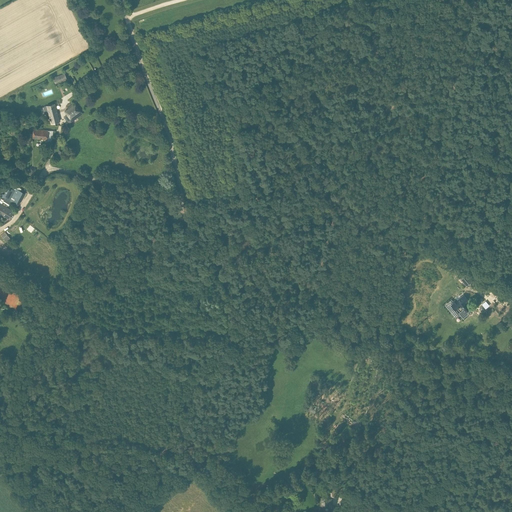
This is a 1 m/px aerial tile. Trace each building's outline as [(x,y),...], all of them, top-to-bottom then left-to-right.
[(67,79),(65,74),(54,78),(55,82),(60,80),(60,82),(67,79)] [(75,102),(67,107),(68,109),(65,111),(67,115),(65,116),(69,123),(73,120),(83,113),(75,102)] [(59,121),(55,103),(43,107),(45,114),(49,113),(52,123),(59,121)] [(53,131),(48,130),(34,129),(33,138),(47,139),(47,144),(50,144),(50,142),(52,142),(53,131)] [(36,169),(31,168),(30,167),(28,174),(34,176),(36,169)] [(23,192),(24,191),(21,189),(20,191),(16,189),(15,190),(11,189),(11,190),(7,189),(3,197),(5,198),(1,204),(0,202),(0,216),(0,217),(1,215),(2,216),(3,215),(4,216),(3,217),(5,217),(5,216),(10,219),(15,212),(6,207),(7,205),(8,206),(11,202),(13,203),(14,202),(18,204),(24,193),(23,192)] [(10,238),(5,232),(1,235),(4,238),(7,241),(10,238)] [(466,285),(472,281),(466,273),(460,278),(466,285)] [(452,299),(445,305),(452,313),(456,310),(461,306),(465,310),(469,307),(465,303),(468,300),(464,295),(457,300),(456,299),(453,301),(452,299)] [(361,434),(357,432),(353,440),(358,442),(361,434)] [(286,492),(278,490),(277,495),(279,495),(277,507),(278,508),(279,509),(280,509),(282,509),(283,508),(286,492)] [(279,495),(273,494),(270,506),(277,507),(279,495)] [(330,494),(321,494),(321,506),(330,506),(330,507),(333,508),(331,511),(336,511),(338,508),(334,506),(332,506),(332,499),(330,499),(330,494)]
